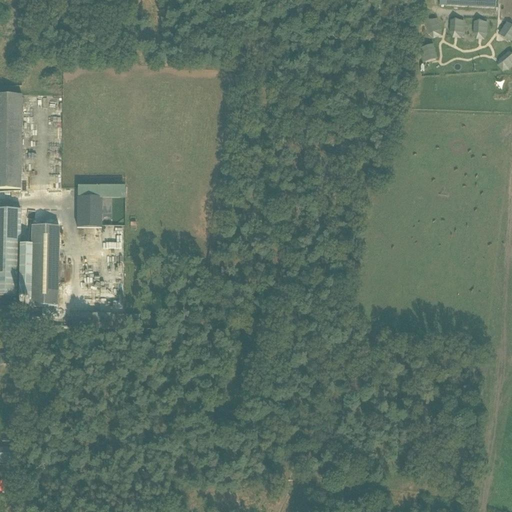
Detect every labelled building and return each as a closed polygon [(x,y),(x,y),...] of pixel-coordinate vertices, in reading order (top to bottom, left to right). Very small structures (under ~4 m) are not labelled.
[(439,0),(439,6),(495,9),(495,0),(439,0)] [(456,43),(486,44),(487,24),(458,22),(456,43)] [(70,64),(65,70),(73,77),(78,70),(70,64)] [(0,95),(0,190),(20,190),(22,96),(0,95)] [(76,198),(77,229),(102,229),(102,198),(76,198)] [(0,308),(18,308),(18,302),(19,302),(30,302),(30,307),(58,308),(59,228),(31,227),(31,247),(20,247),(21,211),(6,211),(0,210),(0,308)] [(12,355),(0,354),(0,365),(12,365),(12,355)] [(3,394),(2,396),(3,403),(5,404),(9,404),(11,402),(10,395),(8,393),(3,394)]
